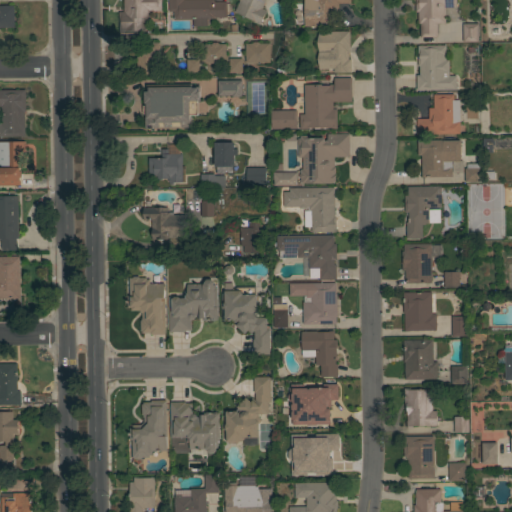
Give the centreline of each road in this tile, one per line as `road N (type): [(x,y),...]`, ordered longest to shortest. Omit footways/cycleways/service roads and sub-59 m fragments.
road 1 (residential): [(382,0),(385,137),(370,209),(368,511)]
road 2 (primary): [(101,511),(92,0)]
road 3 (primary): [(62,0),(71,511)]
